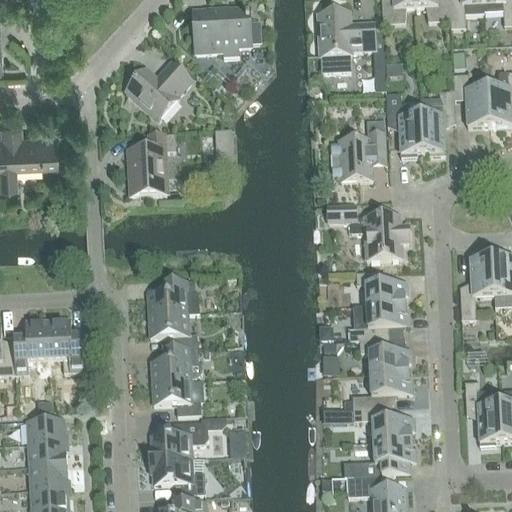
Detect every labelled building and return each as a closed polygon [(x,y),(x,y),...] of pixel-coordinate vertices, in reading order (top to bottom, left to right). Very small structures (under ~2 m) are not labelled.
[(407,13),(417,12),(415,0),(393,0),(394,3),(382,4),(383,29),(406,28),(407,13)] [(429,27),(451,26),(450,1),(438,1),(438,0),(415,0),(417,12),(426,12),(429,27)] [(452,34),(466,33),(466,20),(485,19),(485,17),(483,0),(460,0),(450,1),(451,26),(452,34)] [(511,0),(483,0),(485,17),(504,16),(505,31),(511,30),(511,0)] [(207,15),(207,21),(196,22),(196,18),(195,18),(197,58),(224,57),(224,61),(240,61),(240,52),(251,51),(251,48),(261,48),(260,30),(250,30),(250,27),(251,27),(250,15),(230,16),(231,17),(221,18),(221,15),(207,15)] [(319,20),(321,62),(323,62),(324,78),(352,76),(351,60),(353,60),(353,56),(377,55),(375,28),(351,29),(351,18),(319,20)] [(179,102),(193,86),(172,68),(158,84),(147,74),(127,97),(159,126),(180,103),(179,102)] [(508,93),(488,94),(490,131),(511,130),(511,118),(511,103),(511,102),(511,77),(507,78),(508,93)] [(454,80),(455,96),(455,105),(467,105),(468,132),(490,131),(488,94),(469,94),(469,79),(454,80)] [(421,104),(422,121),(424,158),(429,158),(430,162),(446,161),(445,130),(456,129),(455,105),(455,96),(440,97),(440,107),(422,108),(422,104),(421,104)] [(424,158),(422,121),(403,122),(402,99),(387,99),(388,133),(400,132),(402,163),(418,162),(418,159),(424,158)] [(386,171),(384,126),(369,127),(370,145),(340,147),(341,171),(333,172),(334,184),(342,184),(342,186),(373,185),(372,172),(386,171)] [(0,139),(0,191),(17,190),(16,171),(58,169),(56,137),(26,139),(26,140),(22,140),(22,139),(21,128),(1,129),(1,140),(0,139)] [(232,135),(217,136),(218,167),(234,166),(232,135)] [(130,155),(132,201),(168,199),(166,157),(177,156),(176,139),(149,140),(149,141),(150,141),(151,154),(130,155)] [(329,212),(329,228),(351,227),(352,239),(366,238),(367,265),(403,264),(402,249),(410,249),(410,232),(402,233),(401,221),(357,223),(356,211),(329,212)] [(493,263),(495,301),(495,313),(511,312),(511,258),(498,260),(499,263),(493,263)] [(495,301),(493,263),(487,264),(487,260),(470,261),(472,292),(460,292),(462,326),(477,325),(476,302),(495,301)] [(366,290),(368,312),(406,310),(406,301),(409,301),(408,287),(386,288),(386,277),(357,278),(357,291),(366,290)] [(196,299),(195,286),(158,288),(159,300),(149,300),(150,322),(189,320),(201,319),(200,299),(196,299)] [(368,312),(354,312),(355,334),(349,334),(350,346),(360,346),(389,345),(399,344),(399,332),(410,332),(409,318),(407,318),(406,310),(368,312)] [(174,342),(175,354),(199,353),(198,340),(190,340),(189,320),(150,322),(151,343),(174,342)] [(87,377),(85,339),(72,340),(72,325),(49,326),(51,366),(64,365),(65,378),(87,377)] [(15,348),(16,380),(38,379),(38,367),(51,366),(49,326),(26,327),(27,342),(15,343),(15,348)] [(2,328),(0,328),(0,381),(16,380),(15,348),(3,349),(2,328)] [(370,358),(371,379),(410,378),(409,369),(412,369),(411,355),(390,356),(389,345),(360,346),(361,358),(370,358)] [(168,366),(164,367),(152,367),(153,389),(193,387),(192,384),(196,384),(199,381),(202,378),(202,374),(201,370),(199,366),(199,353),(175,354),(168,354),(168,366)] [(353,402),(353,414),(393,412),(392,401),(414,400),(413,386),(410,386),(410,378),(371,379),(372,401),(353,402)] [(193,387),(153,389),(154,410),(178,409),(178,421),(202,420),(201,408),(205,408),(205,399),(193,399),(193,387)] [(502,447),(500,409),(481,410),(480,387),(465,388),(467,421),(479,421),(480,452),(497,451),(497,447),(502,447)] [(511,402),(511,404),(511,409),(500,409),(502,447),(511,446),(511,402)] [(373,426),(374,447),(413,445),(413,437),(415,437),(415,423),(393,424),(393,412),(353,414),(354,427),(373,426)] [(28,426),(29,450),(66,448),(65,424),(28,426)] [(150,453),(151,466),(193,464),(192,451),(205,451),(209,446),(208,436),(208,439),(203,440),(202,428),(178,429),(179,441),(152,442),(153,453),(150,453)] [(367,482),(381,481),(396,480),(411,480),(410,468),(417,468),(416,454),(414,454),(413,445),(374,447),(375,469),(366,469),(367,482)] [(29,450),(30,472),(68,470),(66,448),(29,450)] [(193,464),(151,466),(151,479),(154,479),(154,490),(181,489),(182,501),(206,499),(205,478),(194,479),(193,464)] [(30,472),(31,495),(69,493),(68,470),(30,472)] [(367,482),(347,483),(348,502),(372,501),(372,511),(405,511),(404,493),(382,494),(381,481),(367,482)] [(31,495),(32,511),(69,511),(69,493),(31,495)]
